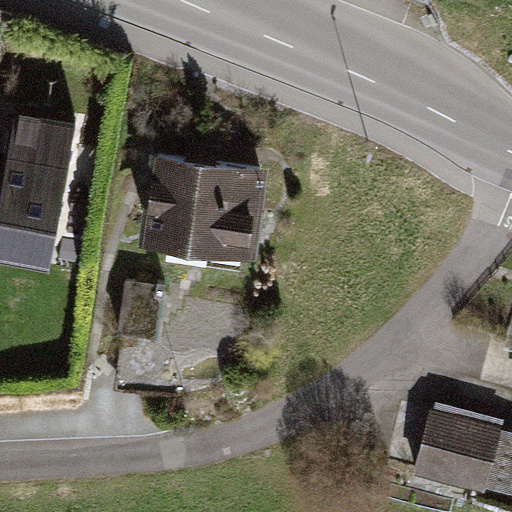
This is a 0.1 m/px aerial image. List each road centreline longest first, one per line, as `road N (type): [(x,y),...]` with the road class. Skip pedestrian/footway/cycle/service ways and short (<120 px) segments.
road 1 (residential): [(511,205),(395,343),(281,421),(190,449),(0,462)]
road 2 (tertiary): [(511,150),(182,0)]
